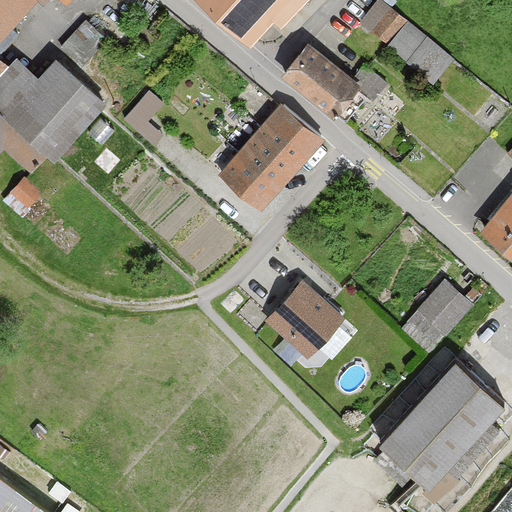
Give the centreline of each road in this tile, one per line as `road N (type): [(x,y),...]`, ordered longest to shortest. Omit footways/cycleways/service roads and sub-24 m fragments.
road 1 (residential): [(511,287),(174,0)]
road 2 (track): [(224,282),(165,304),(116,303),(75,291),(0,237)]
